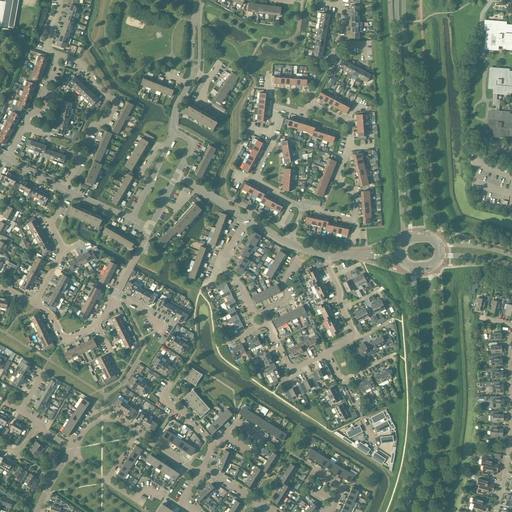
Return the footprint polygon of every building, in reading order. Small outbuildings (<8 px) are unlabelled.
[(3,0),(0,21),(0,26),(7,28),(12,0),(3,0)] [(66,9),(77,13),(79,7),(83,8),(84,4),(80,3),(71,2),(71,5),(70,8),(66,6),(66,9)] [(67,15),(75,18),(77,13),(66,9),(65,11),(69,12),(67,15)] [(64,25),(72,28),(74,23),(62,19),(61,21),(65,22),(64,25)] [(511,25),(505,25),(505,22),(485,21),(484,29),(486,29),(485,49),(497,50),(498,45),(504,46),(503,49),(511,49),(511,72),(508,72),(509,70),(490,68),(488,89),(494,89),(493,93),(494,93),(493,106),(496,106),(496,108),(491,108),(491,111),(490,111),(488,131),(493,132),(493,136),(507,137),(507,135),(511,135),(511,25)] [(68,38),(70,33),(58,29),(58,31),(61,32),(60,35),(68,38)] [(66,43),(69,44),(71,39),(68,38),(60,35),(59,38),(56,37),(55,39),(66,43)] [(57,46),(65,49),(66,43),(55,39),(54,41),(58,43),(57,46)] [(47,64),(48,62),(47,61),(48,59),(46,58),(47,55),(31,49),(29,53),(39,56),(37,61),(47,64)] [(342,59),(338,67),(343,69),(349,58),(347,57),(345,61),(342,59)] [(343,69),(348,72),(352,64),(349,63),(351,60),(349,58),(343,69)] [(35,66),(44,69),(45,66),(46,67),(47,64),(37,61),(35,66)] [(355,66),(352,64),(348,72),(353,74),(358,64),(357,62),(355,66)] [(353,74),(357,77),(361,70),(359,68),(361,65),(358,64),(353,74)] [(35,66),(33,71),(44,74),(45,72),(43,71),(44,69),(35,66)] [(361,70),(357,77),(362,80),(368,69),(366,68),(364,71),(361,70)] [(367,82),(371,75),(368,73),(370,70),(368,69),(362,80),(367,82)] [(43,77),(44,74),(33,71),(32,73),(31,73),(30,73),(29,79),(38,82),(39,79),(41,79),(41,77),(43,77)] [(239,77),(231,71),(228,76),(236,81),(239,77)] [(69,83),(67,86),(71,89),(73,87),(81,78),(80,76),(77,79),(75,77),(69,83)] [(141,85),(146,87),(149,78),(144,76),(141,85)] [(228,76),(225,81),(232,86),(236,81),(228,76)] [(81,78),(73,87),(77,91),(83,85),(80,82),(83,80),(81,78)] [(146,87),(151,89),(154,80),(149,78),(146,87)] [(27,81),(25,86),(34,89),(35,87),(36,87),(38,82),(29,79),(28,81),(27,81)] [(151,89),(156,91),(159,82),(154,80),(151,89)] [(222,85),(229,90),(232,86),(225,81),(222,85)] [(164,84),(159,82),(156,91),(161,92),(164,84)] [(83,85),(77,91),(81,95),(89,86),(88,84),(85,87),(83,85)] [(169,86),(164,84),(161,92),(166,94),(169,86)] [(219,89),(226,95),(229,90),(222,85),(219,89)] [(25,86),(23,91),(33,95),(34,92),(33,92),(34,89),(25,86)] [(89,86),(81,95),(85,98),(91,92),(88,90),(91,87),(89,86)] [(171,96),(174,88),(169,86),(166,94),(171,96)] [(216,94),(223,99),(226,95),(219,89),(216,94)] [(322,90),(317,98),(322,100),(326,93),(322,90)] [(23,91),(21,96),(30,100),(31,97),(32,97),(33,95),(23,91)] [(85,98),(89,102),(97,93),(95,91),(93,94),(91,92),(85,98)] [(87,104),(91,107),(92,106),(94,104),(97,107),(101,102),(98,99),(98,100),(96,97),(98,94),(97,93),(89,102),(87,104)] [(326,93),(322,100),(327,103),(331,95),(326,93)] [(213,99),(220,104),(223,99),(216,94),(213,99)] [(336,98),(331,95),(327,103),(332,106),(336,98)] [(21,96),(19,101),(30,105),(31,102),(29,102),(30,100),(21,96)] [(341,100),(336,98),(332,106),(337,108),(341,100)] [(17,100),(15,104),(18,105),(18,106),(13,105),(12,108),(18,111),(19,107),(26,110),(27,107),(29,108),(30,105),(19,101),(17,100)] [(341,100),(337,108),(341,111),(345,103),(341,100)] [(133,106),(126,102),(124,107),(131,110),(133,106)] [(212,104),(224,112),(226,110),(214,102),(212,104)] [(346,113),(350,105),(345,103),(341,111),(346,113)] [(185,113),(213,130),(218,121),(189,105),(187,108),(185,107),(181,114),(184,115),(185,113)] [(131,110),(124,107),(121,111),(128,115),(131,110)] [(20,115),(16,114),(18,111),(12,108),(10,111),(12,111),(9,116),(7,115),(19,121),(20,119),(19,118),(20,115)] [(128,115),(121,111),(119,116),(125,120),(128,115)] [(7,121),(15,125),(16,123),(18,123),(19,121),(7,115),(4,119),(7,121)] [(123,124),(125,120),(119,116),(116,121),(123,124)] [(14,131),(15,128),(14,128),(15,125),(7,121),(4,126),(14,131)] [(123,124),(116,121),(113,125),(120,129),(123,124)] [(316,126),(310,124),(308,132),(313,134),(312,137),(315,129),(316,126)] [(120,129),(113,125),(111,130),(118,134),(120,129)] [(2,130),(10,135),(11,133),(12,133),(14,131),(4,126),(2,130)] [(54,127),(54,129),(58,130),(57,133),(65,135),(68,136),(70,130),(54,127)] [(10,135),(2,130),(0,133),(0,135),(9,140),(10,138),(9,137),(10,135)] [(99,163),(102,156),(112,133),(105,130),(92,160),(93,161),(84,181),(93,185),(102,164),(99,163)] [(0,141),(5,144),(6,142),(7,143),(9,140),(0,135),(0,141)] [(124,166),(133,171),(150,143),(149,142),(150,140),(141,135),(139,137),(141,138),(124,166)] [(31,140),(28,148),(33,150),(36,142),(38,139),(36,138),(34,142),(31,140)] [(36,142),(33,150),(39,152),(43,141),(41,140),(39,143),(36,142)] [(265,144),(257,140),(254,145),(262,149),(265,144)] [(45,141),(43,141),(39,152),(44,154),(45,149),(46,149),(47,146),(44,145),(45,141)] [(216,149),(209,145),(206,150),(213,154),(216,149)] [(252,150),(259,154),(262,149),(254,145),(252,150)] [(45,149),(44,154),(43,157),(48,159),(52,147),(50,146),(49,150),(46,149),(45,149)] [(60,150),(59,154),(56,152),(53,161),(58,162),(62,151),(60,150)] [(213,154),(206,150),(204,155),(211,158),(213,154)] [(249,155),(257,159),(259,154),(252,150),(249,155)] [(64,151),(62,151),(58,162),(63,164),(63,166),(65,167),(69,158),(66,157),(66,156),(63,155),(64,151)] [(204,155),(201,160),(208,163),(211,158),(204,155)] [(257,159),(249,155),(247,159),(254,163),(257,159)] [(336,161),(328,158),(326,163),(334,167),(336,161)] [(254,163),(247,159),(244,164),(252,168),(254,163)] [(201,160),(199,165),(206,168),(208,163),(201,160)] [(324,168),(332,172),(334,167),(326,163),(324,168)] [(242,169),(249,173),(252,168),(244,164),(242,169)] [(206,168),(199,165),(197,169),(204,173),(206,168)] [(322,173),(330,177),(332,172),(324,168),(322,173)] [(194,174),(201,178),(204,173),(197,169),(194,174)] [(3,175),(0,181),(3,182),(5,183),(6,181),(9,183),(13,175),(8,172),(6,177),(3,175)] [(320,178),(328,182),(330,177),(322,173),(320,178)] [(135,178),(128,174),(125,179),(132,183),(135,178)] [(16,182),(18,177),(13,175),(9,183),(13,186),(13,187),(15,189),(18,184),(16,182)] [(320,178),(318,183),(326,187),(328,182),(320,178)] [(132,183),(125,179),(122,183),(129,187),(132,183)] [(21,185),(18,184),(15,189),(18,191),(19,189),(24,191),(29,183),(24,180),(21,185)] [(246,182),(242,189),(247,192),(251,184),(246,182)] [(34,185),(29,183),(24,191),(29,194),(28,196),(30,197),(33,192),(31,190),(34,185)] [(129,187),(122,183),(119,188),(126,192),(129,187)] [(316,188),(324,192),(326,187),(318,183),(316,188)] [(251,184),(247,192),(252,194),(256,187),(251,184)] [(256,187),(252,194),(257,197),(261,189),(256,187)] [(36,193),(33,192),(30,197),(34,199),(35,197),(39,199),(44,191),(39,188),(36,193)] [(126,192),(119,188),(117,193),(123,197),(126,192)] [(314,194),(322,197),(324,192),(316,188),(314,194)] [(266,192),(261,189),(257,197),(261,199),(260,202),(264,195),(266,192)] [(49,193),(44,191),(39,199),(44,202),(42,205),(45,207),(49,200),(46,199),(49,193)] [(117,193),(114,197),(121,201),(123,197),(117,193)] [(265,205),(269,197),(264,195),(260,202),(265,205)] [(111,202),(118,206),(121,201),(114,197),(111,202)] [(195,199),(202,205),(204,203),(197,197),(195,199)] [(274,199),(269,197),(265,205),(270,207),(274,199)] [(193,198),(191,200),(195,203),(173,227),(172,225),(168,230),(173,235),(177,231),(180,233),(202,209),(201,208),(202,207),(193,198)] [(274,199),(270,207),(274,210),(278,202),(274,199)] [(283,204),(278,202),(274,210),(278,212),(276,215),(280,217),(284,209),(282,208),(283,204)] [(98,229),(101,230),(105,220),(103,219),(103,218),(73,205),(73,206),(71,205),(66,215),(69,216),(69,214),(99,227),(98,229)] [(8,206),(6,211),(14,216),(17,211),(21,213),(23,210),(17,207),(15,210),(8,206)] [(6,211),(3,216),(10,220),(8,222),(14,226),(16,223),(12,221),(14,216),(6,211)] [(27,224),(30,229),(38,224),(36,219),(28,223),(27,221),(25,222),(26,225),(27,224)] [(0,221),(0,222),(0,227),(6,231),(9,226),(13,228),(14,226),(8,222),(7,225),(0,221)] [(38,224),(30,229),(33,234),(41,229),(41,228),(38,224)] [(33,234),(35,238),(44,233),(42,230),(46,227),(45,225),(41,228),(41,229),(33,234)] [(107,225),(103,232),(108,235),(112,228),(107,225)] [(112,228),(108,235),(112,238),(116,231),(112,228)] [(173,235),(168,230),(164,234),(170,239),(173,235)] [(121,234),(116,231),(112,238),(117,240),(121,234)] [(261,236),(254,231),(251,236),(258,241),(261,236)] [(44,233),(35,238),(38,243),(46,238),(46,237),(44,233)] [(126,236),(121,234),(117,240),(122,243),(126,236)] [(164,234),(160,238),(166,243),(170,239),(164,234)] [(46,237),(46,238),(38,243),(41,247),(49,243),(47,239),(51,236),(50,235),(46,237)] [(130,239),(126,236),(122,243),(126,246),(130,239)] [(251,236),(248,241),(255,245),(258,241),(251,236)] [(156,242),(162,247),(166,243),(160,238),(156,242)] [(131,249),(135,242),(130,239),(126,246),(131,249)] [(0,240),(0,247),(5,250),(8,245),(12,247),(14,245),(6,241),(5,243),(0,240)] [(248,241),(245,245),(253,250),(255,245),(248,241)] [(49,250),(52,248),(49,243),(41,247),(43,252),(42,253),(44,256),(50,252),(49,250)] [(245,245),(242,250),(250,255),(253,250),(245,245)] [(6,255),(5,253),(4,252),(5,250),(0,247),(0,253),(1,254),(0,255),(0,257),(3,259),(8,261),(9,260),(8,258),(7,257),(8,256),(6,255)] [(288,252),(282,248),(278,253),(286,258),(287,255),(286,255),(288,252)] [(239,255),(247,259),(250,255),(242,250),(239,255)] [(91,255),(88,251),(83,254),(88,262),(93,259),(94,262),(97,260),(93,254),(91,255)] [(36,256),(37,257),(34,262),(43,266),(46,261),(38,257),(39,255),(37,253),(36,256)] [(286,258),(278,253),(275,259),(283,263),(286,258)] [(88,262),(83,254),(79,256),(83,264),(88,262)] [(242,257),(239,261),(247,265),(250,261),(247,259),(239,255),(242,257)] [(83,264),(79,256),(74,259),(79,267),(83,264)] [(1,268),(4,269),(6,264),(8,265),(9,262),(8,261),(3,259),(2,261),(0,260),(0,266),(1,267),(1,268)] [(79,267),(74,259),(69,261),(72,266),(69,267),(72,272),(75,271),(74,270),(79,267)] [(275,259),(272,264),(279,268),(283,263),(275,259)] [(110,261),(107,266),(115,270),(117,265),(110,261)] [(236,266),(244,270),(247,265),(239,261),(236,266)] [(40,271),(41,270),(43,266),(34,262),(32,266),(40,271)] [(272,264),(269,269),(276,274),(279,268),(272,264)] [(40,271),(32,266),(29,271),(38,276),(40,272),(44,274),(45,272),(41,270),(40,271)] [(115,270),(107,266),(105,271),(112,275),(115,270)] [(233,271),(241,275),(244,270),(236,266),(233,271)] [(312,268),(306,271),(310,279),(319,274),(317,270),(314,271),(312,268)] [(266,275),(273,279),(276,274),(269,269),(266,275)] [(35,280),(36,279),(38,276),(29,271),(27,276),(35,280)] [(105,271),(102,276),(110,280),(112,275),(105,271)] [(63,274),(60,279),(69,284),(71,279),(72,280),(74,276),(67,273),(65,276),(63,274)] [(309,282),(311,287),(313,286),(319,283),(318,280),(321,279),(319,274),(310,279),(311,281),(309,282)] [(366,283),(362,274),(357,277),(361,285),(366,283)] [(27,276),(24,281),(33,285),(35,281),(39,284),(40,282),(36,279),(35,280),(27,276)] [(100,281),(107,285),(110,280),(102,276),(100,281)] [(352,279),(356,288),(361,285),(357,277),(352,279)] [(69,284),(60,279),(58,284),(66,288),(69,284)] [(30,290),(33,285),(24,281),(22,285),(20,285),(19,287),(21,289),(23,286),(30,290)] [(127,289),(125,293),(128,294),(133,284),(128,281),(124,288),(127,289)] [(355,290),(352,285),(350,286),(347,281),(343,283),(347,292),(352,290),(353,291),(355,290)] [(103,287),(95,283),(90,291),(102,297),(104,293),(100,292),(103,287)] [(319,283),(313,286),(314,286),(317,293),(326,289),(324,284),(321,286),(319,283)] [(66,288),(58,284),(55,289),(64,293),(66,288)] [(130,295),(132,292),(134,293),(138,287),(133,284),(128,294),(130,295)] [(222,291),(224,295),(231,291),(227,284),(217,289),(219,293),(222,291)] [(277,285),(272,287),(276,295),(281,292),(277,285)] [(139,300),(141,297),(144,299),(147,292),(149,289),(144,286),(143,289),(137,299),(139,300)] [(135,298),(137,299),(143,289),(138,287),(134,293),(137,295),(135,298)] [(276,295),(272,287),(267,289),(271,297),(276,295)] [(64,293),(55,289),(53,293),(64,299),(64,298),(62,297),(64,293)] [(271,297),(267,289),(262,292),(266,300),(271,297)] [(329,294),(326,289),(317,293),(321,301),(327,298),(326,295),(329,294)] [(102,297),(90,291),(88,296),(96,300),(96,299),(100,301),(102,297)] [(228,302),(234,299),(231,291),(224,295),(221,296),(223,300),(226,299),(228,302)] [(144,303),(147,304),(152,294),(147,292),(144,299),(146,300),(144,303)] [(266,300),(262,292),(257,294),(261,302),(266,300)] [(64,299),(53,293),(50,298),(59,303),(58,303),(61,304),(64,299)] [(153,304),(157,297),(152,294),(147,304),(149,306),(151,302),(153,304)] [(256,305),(261,302),(257,294),(252,297),(256,305)] [(157,310),(159,311),(165,301),(167,297),(162,295),(160,299),(156,305),(159,307),(157,310)] [(93,305),(96,300),(88,296),(89,297),(86,301),(93,305)] [(476,309),(483,310),(485,304),(488,305),(489,297),(485,296),(484,300),(479,298),(477,298),(476,302),(478,303),(476,309)] [(9,315),(10,308),(7,307),(9,300),(3,298),(1,308),(7,309),(6,314),(9,315)] [(57,308),(56,307),(58,303),(59,303),(50,298),(47,303),(51,305),(50,308),(56,311),(57,308)] [(491,312),(498,314),(499,306),(502,307),(504,299),(500,298),(499,302),(493,301),(492,300),(491,305),(492,305),(491,312)] [(231,309),(234,308),(238,306),(234,299),(228,302),(224,303),(226,307),(230,306),(231,309)] [(380,300),(379,299),(375,301),(380,311),(385,309),(381,301),(380,301),(380,300)] [(84,306),(91,310),(93,305),(86,301),(84,306)] [(161,313),(163,309),(166,311),(169,304),(165,301),(159,311),(161,313)] [(371,305),(375,314),(380,311),(375,301),(371,303),(371,304),(372,305),(371,305)] [(324,303),(318,306),(322,314),(331,309),(328,305),(325,306),(324,303)] [(168,312),(167,315),(169,317),(174,307),(169,304),(166,311),(168,312)] [(173,315),(175,316),(179,309),(181,306),(176,304),(174,307),(169,317),(171,318),(173,315)] [(505,316),(506,314),(510,315),(511,308),(511,305),(507,304),(506,310),(504,309),(502,315),(505,316)] [(84,306),(81,311),(88,315),(91,310),(84,306)] [(307,314),(303,306),(298,308),(302,316),(307,314)] [(362,307),(359,309),(364,320),(369,317),(365,308),(364,309),(364,308),(362,307)] [(230,315),(231,318),(238,315),(234,308),(231,309),(221,314),(223,318),(226,316),(230,315)] [(302,316),(298,308),(293,311),(297,318),(302,316)] [(184,312),(179,309),(175,316),(178,317),(176,321),(178,322),(184,312)] [(331,309),(322,314),(325,321),(331,318),(330,316),(333,314),(331,309)] [(355,313),(359,322),(364,320),(359,309),(356,311),(355,312),(356,313),(355,313)] [(79,316),(85,320),(88,315),(81,311),(79,316)] [(293,311),(288,313),(292,321),(297,318),(293,311)] [(185,321),(189,315),(184,312),(178,322),(181,323),(182,320),(185,321)] [(38,313),(31,317),(33,323),(41,319),(38,313)] [(288,313),(283,315),(287,323),(292,321),(288,313)] [(233,322),(235,326),(241,322),(238,315),(231,318),(228,320),(230,324),(233,322)] [(287,323),(283,315),(278,318),(282,326),(287,323)] [(119,316),(112,319),(114,324),(122,321),(119,316)] [(273,320),(277,328),(282,326),(278,318),(273,320)] [(333,321),(331,318),(325,321),(329,329),(338,324),(336,320),(333,321)] [(43,324),(41,319),(33,323),(36,328),(43,324)] [(117,329),(124,325),(122,321),(114,324),(117,329)] [(227,334),(234,331),(237,330),(239,333),(245,330),(241,322),(235,326),(223,331),(224,335),(227,334)] [(46,330),(43,324),(36,328),(39,333),(46,330)] [(337,331),(340,329),(338,324),(329,329),(333,336),(339,333),(337,331)] [(119,334),(127,330),(124,325),(117,329),(119,334)] [(495,330),(489,330),(489,333),(490,333),(490,335),(489,335),(489,336),(489,337),(490,338),(491,338),(491,340),(501,339),(501,332),(501,329),(497,329),(495,329),(495,330)] [(40,336),(39,337),(41,339),(52,333),(51,332),(48,334),(46,330),(39,333),(40,336)] [(119,334),(122,339),(129,335),(127,330),(119,334)] [(55,339),(52,333),(41,339),(43,345),(55,339)] [(169,342),(167,345),(169,346),(175,337),(171,334),(167,340),(169,342)] [(122,339),(124,344),(131,340),(129,335),(122,339)] [(317,335),(309,338),(314,347),(318,345),(317,342),(320,340),(317,335)] [(307,346),(309,349),(314,347),(309,338),(308,336),(303,338),(305,341),(302,342),(305,348),(307,346)] [(386,338),(386,337),(383,338),(382,336),(381,336),(380,336),(378,337),(378,338),(377,338),(381,346),(386,344),(387,347),(394,344),(390,336),(386,338)] [(172,348),(173,345),(176,346),(180,340),(175,337),(169,346),(172,348)] [(178,352),(185,343),(186,340),(182,337),(180,340),(176,346),(178,348),(176,351),(178,352)] [(253,338),(254,339),(253,339),(256,347),(261,344),(258,337),(256,337),(253,338)] [(97,346),(94,338),(89,341),(92,348),(97,346)] [(374,345),(371,347),(374,354),(379,351),(380,350),(379,347),(381,346),(377,338),(376,339),(375,338),(373,339),(373,340),(372,341),(374,345)] [(55,340),(55,339),(43,345),(46,350),(54,346),(52,341),(55,340)] [(251,339),(248,340),(249,341),(248,342),(251,349),(256,347),(253,339),(251,340),(251,339)] [(127,349),(134,345),(131,340),(124,344),(127,349)] [(89,341),(84,343),(87,351),(92,348),(89,341)] [(303,352),(302,349),(305,348),(302,342),(294,346),(299,355),(303,352)] [(84,343),(79,346),(83,353),(87,351),(84,343)] [(185,352),(189,346),(185,343),(178,352),(181,354),(182,351),(185,352)] [(292,354),(294,357),(299,355),(294,346),(293,343),(289,346),(290,348),(287,350),(290,355),(292,354)] [(367,356),(369,356),(374,354),(371,347),(367,349),(365,344),(364,345),(364,343),(362,343),(359,344),(364,355),(366,353),(367,356)] [(502,352),(501,345),(495,346),(495,343),(489,343),(489,346),(491,346),(491,348),(490,348),(489,349),(489,350),(490,350),(490,351),(491,351),(491,353),(502,352)] [(238,346),(237,346),(241,354),(246,352),(244,348),(242,344),(240,345),(240,344),(238,345),(238,346)] [(362,357),(361,356),(364,355),(359,344),(355,346),(355,347),(355,349),(357,354),(353,355),(357,363),(361,361),(360,359),(362,358),(362,357)] [(83,353),(79,346),(74,348),(78,355),(83,353)] [(235,361),(237,360),(236,357),(241,354),(237,346),(236,347),(235,346),(233,348),(232,349),(234,353),(231,355),(235,361)] [(74,348),(69,351),(73,358),(78,355),(74,348)] [(64,353),(68,360),(73,358),(69,351),(64,353)] [(260,354),(261,357),(264,362),(272,358),(271,356),(270,354),(269,353),(267,354),(265,351),(260,354)] [(106,355),(97,359),(100,364),(111,358),(109,354),(106,356),(106,355)] [(502,365),(502,358),(496,359),(496,356),(490,356),(490,359),(491,359),(491,361),(490,361),(490,362),(490,363),(491,364),(492,366),(502,365)] [(153,368),(155,369),(161,360),(156,357),(152,363),(154,365),(153,368)] [(21,367),(21,368),(30,373),(31,371),(29,369),(30,367),(29,366),(31,363),(22,358),(18,366),(21,367)] [(113,362),(111,358),(100,364),(102,369),(110,365),(110,363),(113,362)] [(272,359),(272,358),(264,362),(266,367),(274,363),(273,361),(274,361),(273,359),(272,359)] [(157,370),(159,367),(161,369),(165,363),(161,360),(155,369),(157,370)] [(162,374),(164,375),(170,366),(165,363),(161,369),(164,371),(162,374)] [(116,368),(114,364),(111,366),(110,365),(102,369),(105,374),(116,368)] [(173,364),(171,367),(170,366),(164,375),(166,376),(168,373),(170,375),(174,370),(175,371),(177,367),(173,364)] [(332,375),(327,365),(320,369),(323,376),(327,375),(328,377),(332,375)] [(15,370),(25,376),(26,374),(29,375),(30,373),(21,368),(18,366),(15,370)] [(182,380),(190,385),(192,383),(195,385),(202,374),(192,367),(189,372),(188,371),(186,373),(188,374),(185,378),(184,377),(182,380)] [(118,371),(116,368),(105,374),(107,379),(104,380),(105,383),(116,378),(115,375),(115,374),(115,373),(118,371)] [(277,368),(269,372),(271,377),(279,373),(279,372),(279,371),(278,369),(277,369),(277,368)] [(321,380),(320,378),(323,376),(320,369),(312,373),(314,377),(317,382),(321,380)] [(387,369),(383,371),(387,380),(392,377),(387,369)] [(503,378),(502,371),(496,372),(496,369),(490,369),(490,372),(492,372),(492,374),(491,374),(490,375),(490,376),(491,376),(491,377),(492,377),(492,379),(503,378)] [(16,377),(25,382),(26,380),(23,379),(25,376),(15,370),(12,375),(16,377)] [(383,371),(378,373),(383,382),(387,380),(383,371)] [(280,374),(279,373),(271,377),(274,382),(282,378),(281,376),(280,374)] [(374,375),(378,384),(383,382),(378,373),(374,375)] [(131,388),(135,382),(137,379),(132,376),(128,382),(131,384),(129,387),(131,388)] [(21,383),(23,384),(25,382),(16,377),(13,382),(11,385),(17,388),(18,385),(19,386),(21,383)] [(315,389),(319,387),(317,382),(314,377),(307,381),(311,388),(314,386),(315,389)] [(374,391),(376,388),(375,386),(370,377),(365,379),(370,388),(372,392),(374,391)] [(48,381),(46,383),(55,388),(58,383),(60,385),(61,382),(56,379),(55,381),(51,379),(50,382),(48,381)] [(133,390),(135,387),(138,388),(142,382),(137,379),(135,382),(131,388),(133,390)] [(361,382),(365,390),(370,388),(365,379),(361,382)] [(308,392),(307,390),(311,388),(307,381),(300,384),(305,394),(308,392)] [(140,390),(138,393),(140,394),(146,385),(142,382),(138,388),(140,390)] [(356,384),(361,393),(365,390),(361,382),(356,384)] [(487,382),(484,382),(484,386),(484,387),(487,387),(490,387),(490,389),(492,389),(493,392),(493,394),(497,393),(497,392),(503,392),(503,385),(496,385),(495,382),(487,382)] [(46,389),(53,393),(55,388),(46,383),(45,385),(47,387),(46,389)] [(300,394),(301,396),(305,394),(300,384),(292,388),(296,396),(300,394)] [(147,394),(151,388),(146,385),(140,394),(142,396),(144,393),(147,394)] [(342,388),(341,386),(335,388),(334,386),(325,390),(326,391),(324,394),(325,396),(327,395),(340,389),(342,388)] [(294,399),(293,397),(296,396),(292,388),(285,392),(290,401),(294,399)] [(41,392),(50,398),(53,393),(46,389),(44,391),(42,390),(41,392)] [(197,413),(200,417),(210,409),(193,389),(189,392),(187,390),(180,397),(183,399),(184,398),(187,402),(186,403),(187,405),(189,404),(195,411),(194,412),(196,414),(197,413)] [(330,400),(338,395),(337,393),(341,391),(340,389),(327,395),(330,400)] [(47,402),(50,398),(41,392),(40,394),(42,396),(40,398),(47,402)] [(119,393),(114,399),(117,400),(114,405),(116,406),(114,409),(117,411),(123,401),(118,399),(121,394),(119,393)] [(86,407),(90,403),(89,402),(91,399),(82,394),(80,397),(83,398),(80,403),(86,407)] [(330,400),(332,404),(341,400),(338,395),(330,400)] [(504,406),(503,399),(497,399),(497,396),(491,397),(491,401),(493,401),(493,407),(493,408),(498,408),(498,407),(504,406)] [(47,408),(47,409),(50,404),(47,402),(40,398),(39,401),(37,400),(35,402),(47,409),(47,408)] [(121,409),(123,411),(127,404),(123,401),(117,411),(119,412),(121,409)] [(42,412),(44,413),(47,409),(35,402),(34,404),(36,405),(35,408),(42,412)] [(80,403),(77,408),(83,412),(86,407),(80,403)] [(343,403),(334,408),(336,412),(345,408),(343,403)] [(126,412),(124,415),(126,417),(132,407),(127,404),(123,411),(126,412)] [(130,415),(132,417),(134,414),(135,415),(140,408),(134,404),(132,407),(126,417),(128,418),(130,415)] [(260,411),(266,414),(269,409),(263,406),(260,411)] [(238,410),(237,412),(244,416),(248,410),(243,407),(240,411),(238,410)] [(74,413),(80,417),(83,412),(77,408),(74,413)] [(223,412),(228,418),(234,412),(233,410),(231,412),(227,408),(223,412)] [(345,408),(336,412),(338,417),(347,413),(345,408)] [(253,413),(248,410),(244,416),(249,419),(253,413)] [(339,425),(342,424),(341,422),(349,417),(348,415),(352,413),(351,411),(349,412),(347,413),(338,417),(336,418),(339,425)] [(503,421),(503,414),(497,414),(497,411),(488,411),(488,415),(493,415),(493,421),(493,423),(497,423),(497,421),(503,421)] [(138,420),(136,423),(138,425),(144,415),(140,412),(135,419),(138,420)] [(219,416),(224,422),(228,418),(223,412),(219,416)] [(387,419),(384,412),(371,419),(375,425),(387,419)] [(0,421),(0,423),(4,426),(9,417),(8,417),(9,416),(9,415),(5,413),(0,421)] [(74,413),(71,418),(77,422),(80,417),(74,413)] [(140,426),(142,423),(145,425),(149,418),(148,418),(150,415),(146,413),(144,415),(138,425),(140,426)] [(258,416),(253,413),(249,419),(254,422),(258,416)] [(219,416),(215,420),(220,426),(224,422),(219,416)] [(258,416),(254,422),(258,425),(262,419),(258,416)] [(71,418),(67,422),(74,426),(77,422),(71,418)] [(145,429),(147,431),(153,421),(149,418),(145,425),(147,426),(145,429)] [(262,419),(258,425),(263,428),(267,422),(262,419)] [(215,420),(211,424),(216,430),(220,426),(215,420)] [(14,421),(10,429),(14,431),(19,423),(14,421)] [(154,431),(158,424),(153,421),(147,431),(149,432),(151,429),(154,431)] [(74,426),(67,422),(64,427),(71,431),(74,426)] [(272,425),(267,422),(263,428),(268,431),(272,425)] [(375,428),(378,434),(391,427),(388,422),(375,428)] [(19,434),(24,426),(19,423),(14,431),(19,434)] [(207,429),(212,434),(216,430),(211,424),(207,429)] [(277,428),(272,425),(268,431),(273,435),(277,428)] [(489,425),(489,430),(491,430),(490,435),(491,435),(490,437),(495,437),(495,436),(502,436),(503,429),(495,429),(495,426),(489,425)] [(71,431),(64,427),(61,432),(67,436),(71,431)] [(363,433),(360,427),(354,429),(353,427),(349,429),(350,431),(347,433),(350,439),(363,433)] [(282,431),(277,428),(273,435),(277,438),(282,431)] [(166,430),(162,437),(167,440),(171,433),(166,430)] [(287,434),(282,431),(277,438),(282,441),(287,434)] [(167,440),(172,443),(176,437),(171,433),(167,440)] [(172,443),(177,446),(181,440),(176,437),(172,443)] [(181,440),(177,446),(182,449),(186,443),(181,440)] [(36,441),(32,445),(41,452),(44,448),(45,449),(47,446),(42,442),(40,444),(36,441)] [(367,456),(371,450),(360,442),(356,448),(367,456)] [(182,449),(186,452),(191,446),(186,443),(182,449)] [(37,460),(39,457),(38,456),(41,452),(32,445),(29,450),(33,453),(31,456),(37,460)] [(142,449),(136,445),(132,450),(139,454),(142,449)] [(191,455),(195,449),(191,446),(186,452),(191,455)] [(310,448),(306,454),(311,458),(315,451),(310,448)] [(129,455),(136,459),(139,454),(132,450),(129,455)] [(320,454),(315,451),(311,458),(316,461),(320,454)] [(280,456),(273,452),(270,456),(277,461),(280,456)] [(382,465),(385,460),(375,453),(372,458),(382,465)] [(146,461),(151,464),(155,458),(150,454),(148,458),(146,461)] [(325,457),(320,454),(316,461),(321,464),(325,457)] [(126,459),(133,464),(136,459),(129,455),(126,459)] [(270,456),(267,461),(274,465),(277,461),(270,456)] [(482,456),(481,465),(483,465),(498,468),(499,465),(491,463),(492,461),(488,461),(488,457),(482,456)] [(1,462),(0,461),(0,469),(2,471),(4,469),(9,459),(4,457),(1,462)] [(325,457),(321,464),(326,467),(330,460),(325,457)] [(151,464),(156,467),(160,461),(155,458),(151,464)] [(11,467),(14,462),(9,459),(4,469),(8,471),(7,472),(6,475),(9,477),(10,474),(13,468),(11,467)] [(126,459),(123,464),(129,468),(133,464),(126,459)] [(335,463),(330,460),(326,467),(331,470),(335,463)] [(165,464),(160,461),(156,467),(161,471),(165,464)] [(267,461),(264,465),(271,469),(274,465),(267,461)] [(298,467),(291,463),(288,468),(295,472),(298,467)] [(331,470),(335,473),(340,466),(335,463),(331,470)] [(129,468),(123,464),(120,469),(126,473),(129,468)] [(165,474),(170,467),(165,464),(161,471),(165,474)] [(271,469),(264,465),(262,469),(264,471),(269,474),(271,469)] [(493,470),(497,471),(498,468),(483,465),(482,474),(488,475),(488,472),(492,473),(493,470)] [(21,482),(24,477),(21,475),(25,470),(19,466),(14,474),(19,478),(18,480),(21,482)] [(340,466),(335,473),(340,476),(344,469),(340,466)] [(175,470),(170,467),(165,474),(170,477),(175,470)] [(262,469),(257,467),(254,471),(261,475),(264,471),(262,469)] [(295,472),(288,468),(285,472),(292,476),(295,472)] [(126,473),(120,469),(116,474),(119,475),(117,478),(124,482),(126,479),(124,477),(126,473)] [(340,476),(345,479),(349,472),(344,469),(340,476)] [(179,473),(175,470),(170,477),(175,480),(179,473)] [(261,475),(254,471),(252,475),(259,480),(261,475)] [(292,476),(285,472),(282,476),(289,481),(292,476)] [(352,483),(354,481),(352,480),(354,475),(349,472),(345,479),(352,483)] [(31,489),(35,484),(32,482),(36,477),(30,473),(24,482),(27,483),(26,486),(31,489)] [(259,480),(252,475),(249,480),(256,484),(259,480)] [(289,481),(282,476),(280,481),(284,484),(287,485),(289,481)] [(478,479),(477,484),(479,485),(494,488),(495,485),(488,483),(488,481),(478,479)] [(246,484),(253,489),(256,484),(249,480),(246,484)] [(217,490),(211,483),(207,487),(213,493),(217,490)] [(284,484),(282,488),(288,492),(291,488),(287,485),(284,484)] [(353,485),(349,493),(356,496),(359,491),(354,489),(355,486),(353,485)] [(488,490),(493,492),(494,488),(479,485),(477,493),(483,495),(484,492),(488,493),(488,490)] [(213,493),(207,487),(203,490),(209,496),(213,493)] [(288,492),(282,488),(279,493),(286,497),(288,492)] [(203,490),(200,494),(205,500),(209,496),(203,490)] [(286,497),(279,493),(276,497),(283,501),(286,497)] [(349,493),(347,498),(354,501),(356,496),(349,493)] [(196,497),(201,503),(205,500),(200,494),(196,497)] [(0,502),(0,504),(10,508),(13,500),(15,501),(15,499),(8,495),(7,498),(2,497),(0,502)] [(273,502),(280,506),(283,501),(276,497),(273,502)] [(347,498),(345,503),(352,507),(354,501),(347,498)] [(473,498),(471,503),(474,504),(488,508),(489,505),(482,503),(483,501),(473,498)] [(51,508),(60,511),(62,507),(66,508),(68,509),(69,508),(69,507),(69,505),(67,504),(61,500),(60,503),(55,502),(54,504),(52,504),(51,508)] [(236,500),(233,504),(240,509),(243,504),(236,500)] [(319,508),(313,502),(309,506),(315,511),(319,508)] [(161,503),(157,510),(160,511),(162,511),(166,506),(161,503)] [(342,509),(350,511),(352,507),(345,503),(342,509)]
